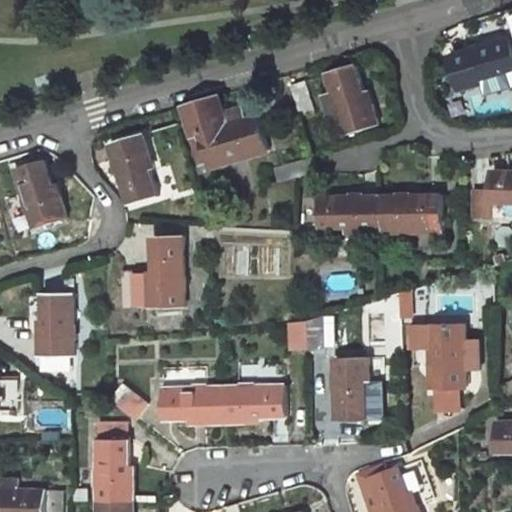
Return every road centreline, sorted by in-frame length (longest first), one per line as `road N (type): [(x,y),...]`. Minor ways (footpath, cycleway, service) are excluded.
road 1 (residential): [(53,124),(414,16)]
road 2 (residential): [(53,124),(113,205),(93,251),(0,275)]
road 3 (residential): [(414,16),(422,104),(479,140),(511,139)]
road 4 (residential): [(344,511),(328,469),(206,482)]
road 5 (unknown): [(331,166),(412,142),(439,115)]
